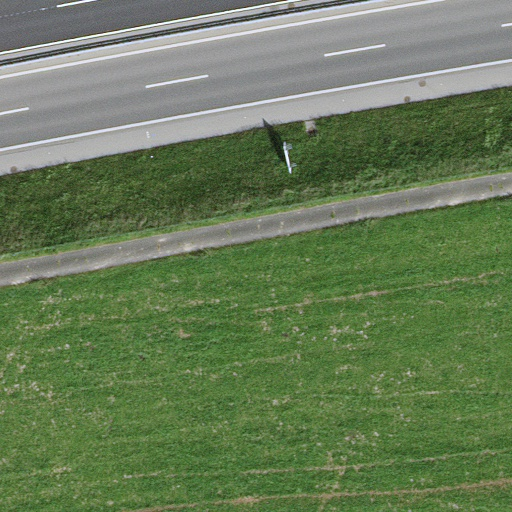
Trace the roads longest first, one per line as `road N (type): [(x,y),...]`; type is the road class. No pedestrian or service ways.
road 1 (track): [(0,275),(511,184)]
road 2 (motorway): [(0,114),(511,24)]
